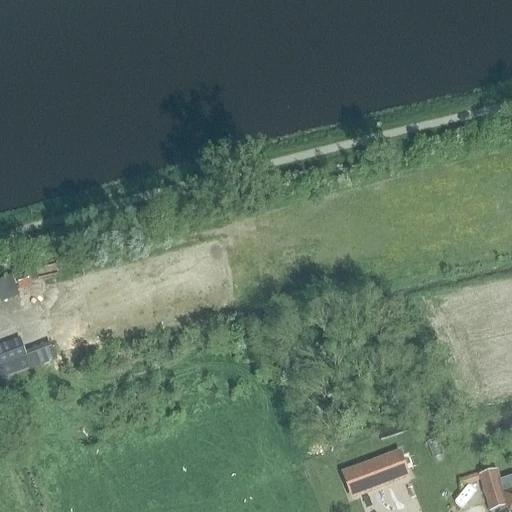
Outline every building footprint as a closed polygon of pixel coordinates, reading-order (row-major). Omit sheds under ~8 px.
[(26,274),(13,279),(18,292),(31,287),(26,274)] [(69,322),(52,328),(61,354),(100,342),(95,328),(126,318),(115,285),(63,302),(69,322)] [(0,345),(0,378),(29,369),(28,366),(55,357),(50,343),(24,352),(20,339),(0,345)] [(399,451),(343,472),(353,498),(409,477),(399,451)] [(507,511),(511,511),(511,477),(499,482),(496,472),(479,477),(490,511),(506,507),(507,511)]
